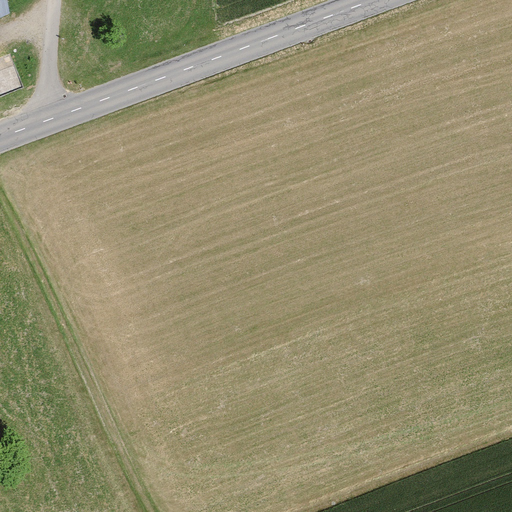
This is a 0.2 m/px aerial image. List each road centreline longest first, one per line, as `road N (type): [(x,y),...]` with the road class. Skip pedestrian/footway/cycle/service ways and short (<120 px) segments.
road 1 (unclassified): [(0,138),(376,0)]
road 2 (track): [(45,122),(54,0)]
